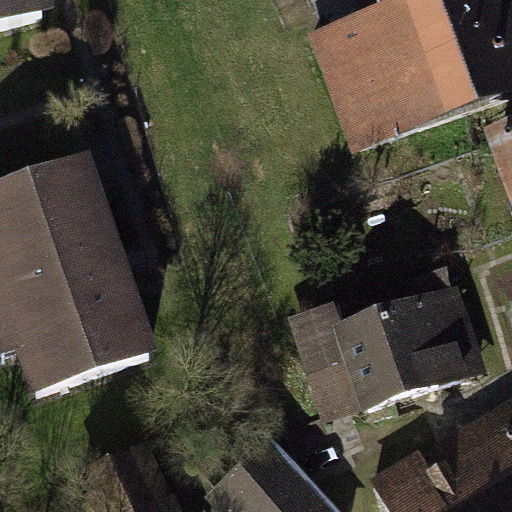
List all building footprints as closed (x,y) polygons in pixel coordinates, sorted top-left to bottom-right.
[(46,0),(0,0),(0,43),(54,29),(46,0)] [(511,0),(427,0),(312,39),(353,160),(511,105),(511,0)] [(511,136),(490,144),(511,206),(511,293),(501,298),(511,326),(511,136)] [(96,171),(0,203),(0,358),(7,380),(23,375),(36,412),(164,369),(96,171)] [(472,299),(326,341),(347,433),(494,380),(472,299)] [(511,511),(511,402),(368,486),(382,511),(511,511)] [(325,511),(264,442),(193,505),(199,511),(325,511)] [(177,511),(157,458),(86,485),(96,511),(177,511)]
